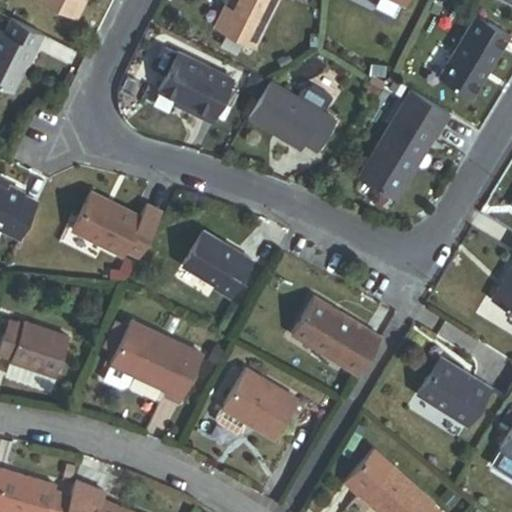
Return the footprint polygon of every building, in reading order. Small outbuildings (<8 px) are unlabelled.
[(36,0),(71,17),(78,0),(36,0)] [(74,18),(82,0),(78,0),(71,17),(74,18)] [(274,0),(226,0),(212,30),(251,49),(274,0)] [(405,0),(378,0),(399,11),(405,0)] [(506,35),(473,15),(436,77),(469,96),(506,35)] [(0,36),(0,89),(10,94),(18,78),(24,67),(26,68),(41,37),(10,22),(2,37),(0,36)] [(230,82),(174,54),(155,93),(170,101),(183,107),(180,112),(208,126),(219,104),(227,108),(233,97),(225,93),(230,82)] [(332,121),(268,83),(247,118),(300,150),(303,145),(314,151),(332,121)] [(369,106),(378,91),(368,85),(359,100),(369,106)] [(445,114),(400,87),(395,96),(401,99),(354,176),(390,199),(410,165),(418,153),(429,135),(431,136),(445,114)] [(180,112),(183,107),(170,101),(168,106),(180,112)] [(425,162),(423,156),(418,153),(410,165),(416,168),(422,167),(425,162)] [(25,197),(0,185),(0,232),(20,241),(36,207),(23,201),(25,197)] [(138,220),(86,196),(68,235),(120,259),(123,254),(138,261),(160,215),(143,207),(138,220)] [(251,262),(202,233),(181,268),(215,289),(213,292),(228,301),(251,262)] [(511,314),(511,265),(491,301),(511,314)] [(27,288),(27,280),(14,279),(13,287),(27,288)] [(331,309),(314,298),(292,334),(359,375),(381,339),(341,315),(339,317),(330,311),(331,309)] [(51,379),(66,339),(27,325),(25,328),(10,323),(0,351),(0,354),(14,359),(12,365),(51,379)] [(128,388),(133,377),(164,391),(162,395),(178,403),(200,354),(130,323),(110,366),(111,366),(104,382),(122,391),(128,388)] [(488,391),(440,361),(417,397),(465,427),(488,391)] [(51,379),(12,365),(7,380),(46,394),(51,379)] [(297,399),(245,368),(223,406),(245,419),(243,423),(246,424),(272,440),(297,399)] [(245,419),(223,406),(215,419),(217,424),(235,435),(241,433),(246,424),(243,423),(245,419)] [(511,431),(499,452),(511,459),(511,431)] [(349,462),(362,440),(354,435),(341,457),(349,462)] [(431,503),(372,452),(345,483),(377,511),(437,511),(429,505),(431,503)] [(47,511),(55,488),(0,471),(0,511),(47,511)] [(64,511),(66,511),(71,493),(64,491),(59,510),(64,511)] [(125,511),(101,501),(96,511),(125,511)]
